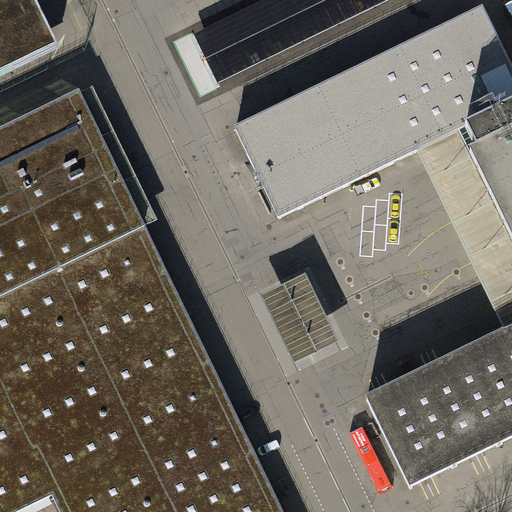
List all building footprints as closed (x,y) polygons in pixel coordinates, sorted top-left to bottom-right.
[(33,0),(0,0),(0,79),(58,51),(33,0)] [(317,0),(205,54),(217,78),(377,0),(317,0)] [(511,69),(483,10),(235,130),(279,220),(417,153),(466,129),(511,106),(511,69)] [(0,511),(19,511),(52,496),(59,511),(282,511),(79,94),(0,132),(0,511)] [(511,106),(466,129),(477,151),(470,154),(511,241),(511,106)] [(477,151),(466,129),(417,153),(504,333),(511,329),(511,241),(470,154),(477,151)] [(307,275),(262,297),(295,365),(340,344),(307,275)] [(511,329),(504,333),(367,400),(411,490),(511,440),(511,329)]
